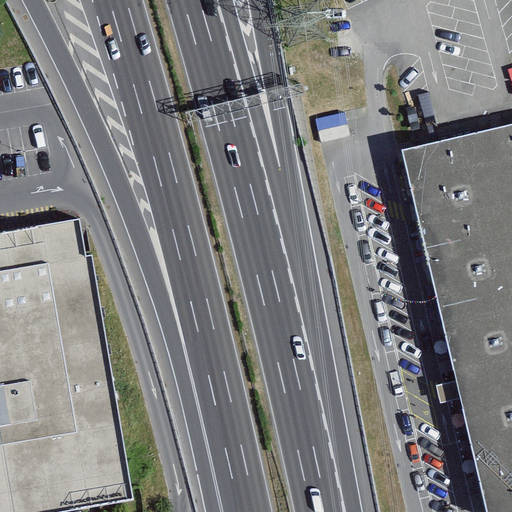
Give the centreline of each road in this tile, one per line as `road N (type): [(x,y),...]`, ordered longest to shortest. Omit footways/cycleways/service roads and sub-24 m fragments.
road 1 (motorway): [(28,0),(130,218),(244,511)]
road 2 (motorway): [(117,0),(247,511)]
road 3 (motorway): [(319,511),(191,0)]
road 4 (motorway): [(321,511),(253,0)]
road 5 (unknown): [(490,0),(506,102),(458,112),(440,84)]
road 6 (unknown): [(374,115),(373,42),(383,20),(412,0)]
